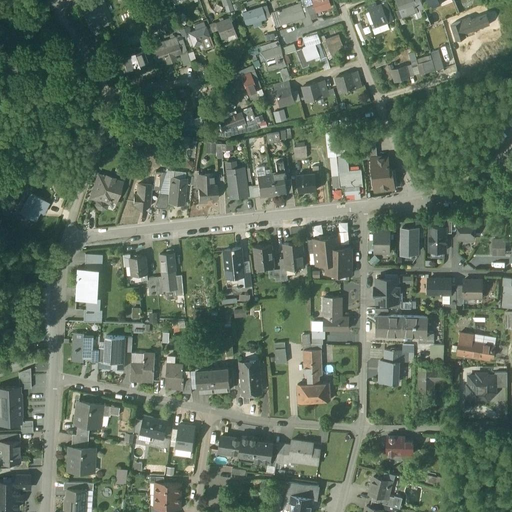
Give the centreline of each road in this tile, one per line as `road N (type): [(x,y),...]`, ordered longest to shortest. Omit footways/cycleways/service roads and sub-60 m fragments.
road 1 (residential): [(362,209),(66,239)]
road 2 (residential): [(361,62),(416,203),(362,209)]
road 3 (unclassified): [(210,410),(51,378)]
road 4 (residential): [(360,428),(362,269)]
road 5 (residential): [(66,239),(109,101),(104,89)]
road 6 (unclassified): [(360,428),(266,423),(210,410)]
road 7 (unclassified): [(511,427),(360,428)]
road 8 (residential): [(362,269),(511,272)]
road 9 (residential): [(66,239),(51,378)]
road 10 (residential): [(51,378),(47,511)]
